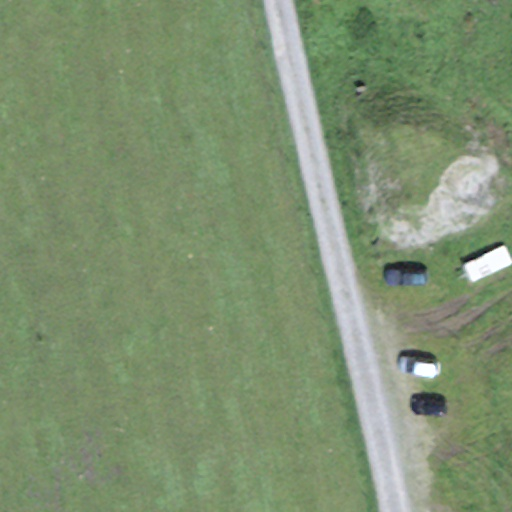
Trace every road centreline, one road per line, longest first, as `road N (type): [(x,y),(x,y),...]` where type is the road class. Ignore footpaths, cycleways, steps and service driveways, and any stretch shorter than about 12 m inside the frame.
road 1 (track): [(278,0),(337,261)]
road 2 (track): [(337,261),(396,511)]
